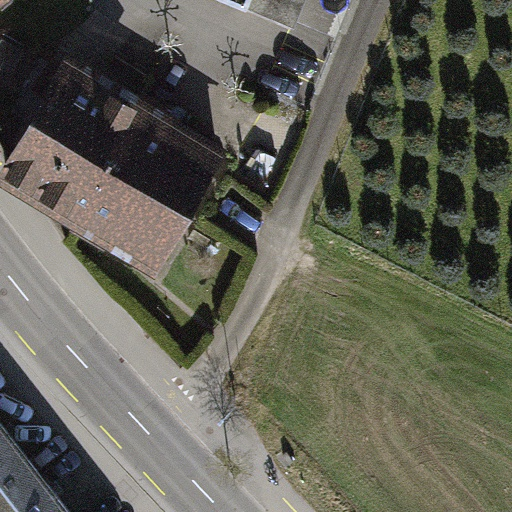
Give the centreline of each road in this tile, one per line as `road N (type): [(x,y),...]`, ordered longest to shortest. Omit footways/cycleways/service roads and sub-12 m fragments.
road 1 (track): [(145,434),(226,350),(291,233),(385,0)]
road 2 (secondary): [(217,511),(0,262)]
